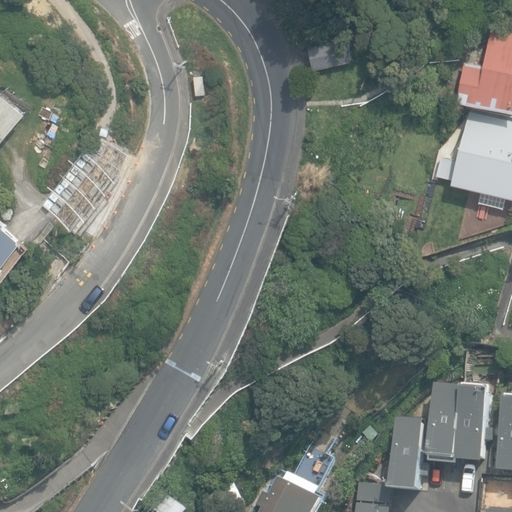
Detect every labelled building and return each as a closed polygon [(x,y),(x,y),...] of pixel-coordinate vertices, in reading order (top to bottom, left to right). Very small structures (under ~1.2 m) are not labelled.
[(462,99),(511,107),(511,29),(493,26),(487,63),(468,60),(462,99)] [(310,47),(316,70),(354,60),(348,37),(310,47)] [(196,76),(197,94),(207,93),(206,76),(196,76)] [(0,149),(32,111),(0,84),(0,149)] [(437,178),(511,193),(511,118),(472,111),(462,159),(442,154),(437,178)] [(0,279),(8,270),(4,267),(26,239),(8,224),(10,222),(0,213),(0,279)] [(41,264),(61,278),(73,260),(54,246),(41,264)] [(436,380),(430,452),(484,457),(490,384),(436,380)] [(499,470),(511,470),(511,397),(507,396),(499,470)] [(396,511),(399,488),(421,490),(428,417),(402,414),(396,477),(379,475),(379,481),(367,480),(364,511),(396,511)] [(373,443),(381,436),(371,425),(363,432),(373,443)] [(185,511),(182,510),(194,493),(172,477),(147,511),(185,511)] [(215,487),(228,511),(233,511),(247,504),(232,477),(215,487)] [(265,511),(324,511),(330,503),(282,479),(273,498),(266,494),(260,506),(267,509),(265,511)]
